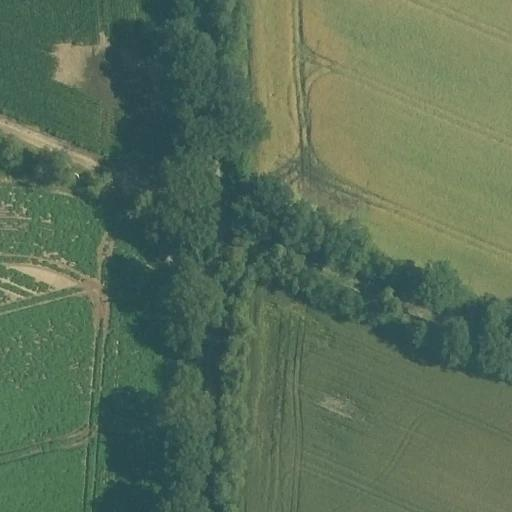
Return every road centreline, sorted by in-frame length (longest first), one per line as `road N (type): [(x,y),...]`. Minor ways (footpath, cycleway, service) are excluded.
road 1 (track): [(511,357),(0,134)]
road 2 (unclassified): [(204,511),(222,422),(203,0)]
